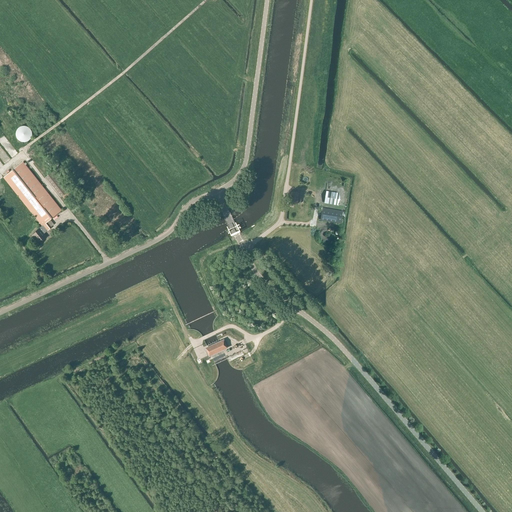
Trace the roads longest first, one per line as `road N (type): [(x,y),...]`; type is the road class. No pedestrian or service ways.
road 1 (unclassified): [(479,511),(330,338),(261,285),(242,250)]
road 2 (unclassified): [(242,250),(280,219),(309,0)]
road 3 (unclassified): [(0,316),(160,241),(214,193)]
road 4 (unclassified): [(214,193),(240,174),(245,158),(266,0)]
